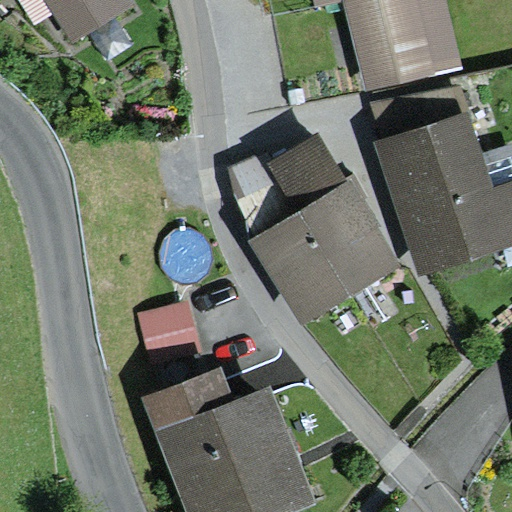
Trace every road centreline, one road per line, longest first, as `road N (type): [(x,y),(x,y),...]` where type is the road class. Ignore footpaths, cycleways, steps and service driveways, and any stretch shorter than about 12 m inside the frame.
road 1 (residential): [(440,511),(231,254),(170,0)]
road 2 (tertiary): [(100,511),(65,392),(18,144),(0,131)]
